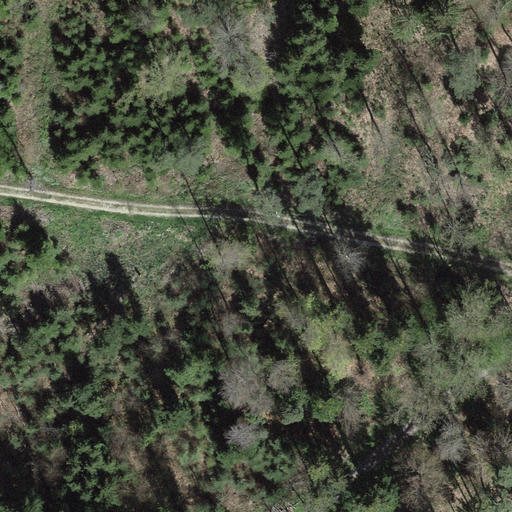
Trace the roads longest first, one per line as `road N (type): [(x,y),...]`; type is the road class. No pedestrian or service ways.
road 1 (track): [(0,183),(511,260)]
road 2 (track): [(511,351),(315,511)]
